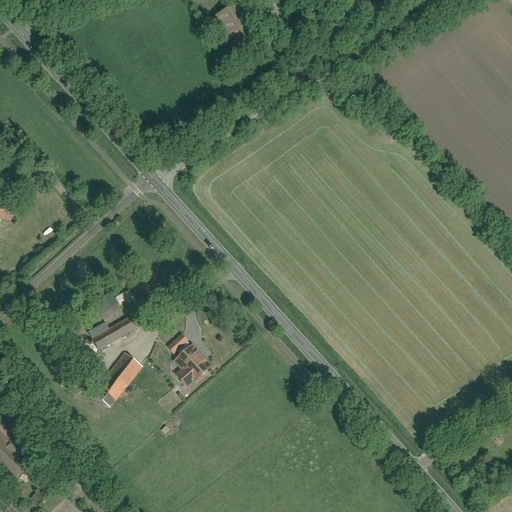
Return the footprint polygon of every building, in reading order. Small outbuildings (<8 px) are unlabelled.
[(257,40),(237,5),(214,19),(234,53),(257,40)] [(165,283),(157,271),(129,288),(136,300),(165,283)] [(132,314),(93,337),(101,351),(140,328),(132,314)] [(188,344),(182,337),(166,351),(173,358),(188,344)] [(213,369),(191,344),(173,360),(181,369),(175,375),(189,390),(213,369)] [(142,369),(125,356),(99,391),(116,404),(142,369)] [(6,442),(0,448),(0,463),(20,482),(28,473),(17,463),(22,457),(6,442)] [(41,507),(48,500),(40,492),(33,499),(41,507)]
